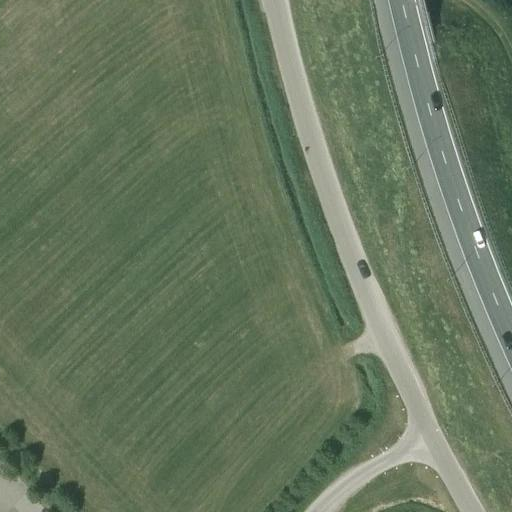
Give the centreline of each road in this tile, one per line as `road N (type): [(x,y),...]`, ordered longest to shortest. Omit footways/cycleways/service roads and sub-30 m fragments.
road 1 (unclassified): [(275,0),(345,241),(425,443)]
road 2 (motorway): [(399,0),(448,177),(511,342)]
road 3 (unclassified): [(325,511),(354,479),(425,443)]
